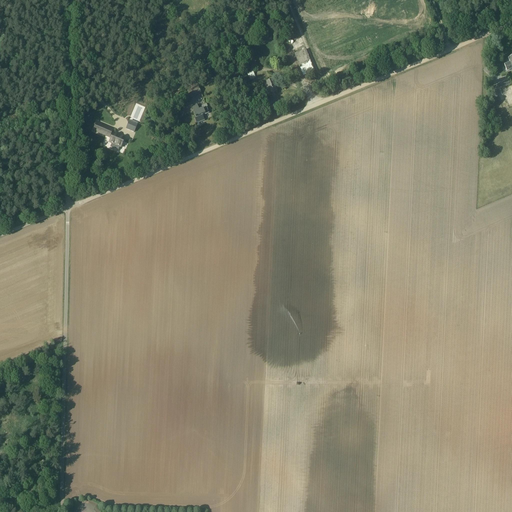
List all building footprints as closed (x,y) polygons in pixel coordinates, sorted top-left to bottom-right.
[(295,54),(304,76),(310,74),(311,77),(316,74),(306,50),(295,54)] [(349,61),(350,64),(365,57),(364,54),(349,61)] [(369,56),(350,64),(351,68),(370,60),(369,56)] [(250,80),(253,79),(256,77),(253,71),(247,74),(250,80)] [(267,82),(268,85),(266,86),(267,90),(269,89),(271,93),(277,91),(273,80),(267,82)] [(500,89),(510,85),(508,80),(498,83),(500,89)] [(184,97),(187,96),(188,98),(201,93),(198,86),(185,91),(185,90),(182,91),(184,97)] [(198,105),(192,108),(196,118),(195,118),(197,123),(205,120),(203,115),(209,113),(207,108),(204,109),(203,108),(199,110),(198,105)] [(137,125),(129,122),(126,129),(134,132),(137,125)] [(120,137),(113,134),(109,143),(112,144),(111,147),(118,150),(119,147),(121,147),(124,139),(127,140),(128,137),(121,134),(120,137)]
